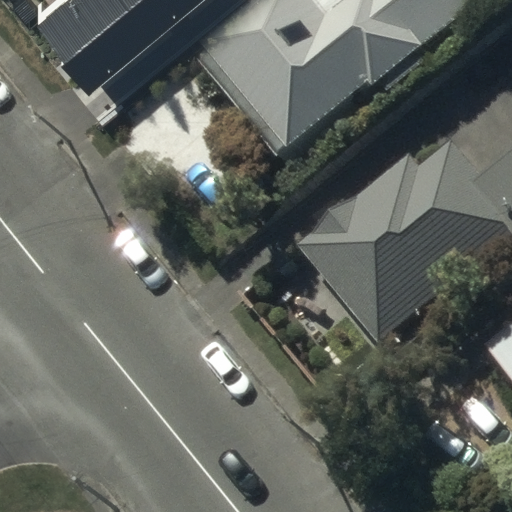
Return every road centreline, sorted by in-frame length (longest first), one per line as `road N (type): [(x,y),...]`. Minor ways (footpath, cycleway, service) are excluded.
road 1 (residential): [(79,319),(241,511)]
road 2 (residential): [(0,218),(79,319)]
